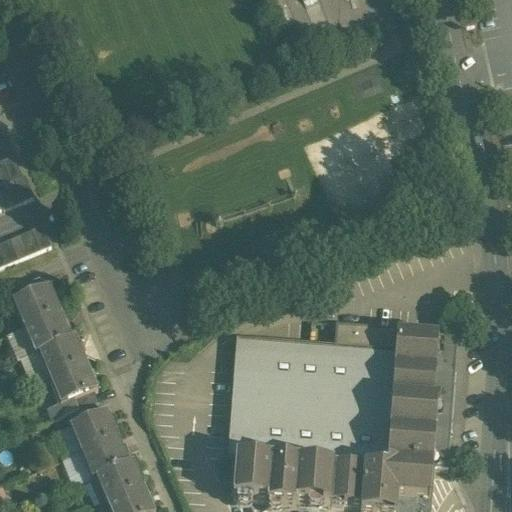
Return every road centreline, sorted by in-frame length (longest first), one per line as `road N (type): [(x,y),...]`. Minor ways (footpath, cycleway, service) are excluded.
road 1 (unclassified): [(504,511),(505,324),(445,0)]
road 2 (residential): [(0,19),(95,246),(149,325)]
